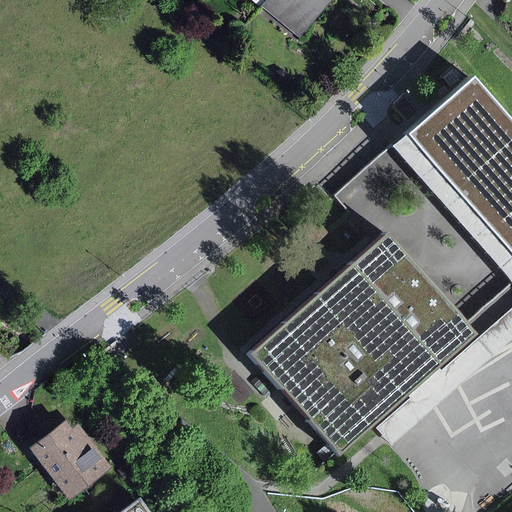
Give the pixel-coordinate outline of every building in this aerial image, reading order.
[(332,0),(266,0),(263,5),(302,37),(332,0)] [(511,116),(474,73),(410,129),(511,246),(511,116)] [(392,233),(254,356),(344,456),(482,333),(435,280),(392,233)] [(69,420),(36,446),(72,491),(105,465),(69,420)] [(151,511),(141,498),(122,511),(151,511)]
